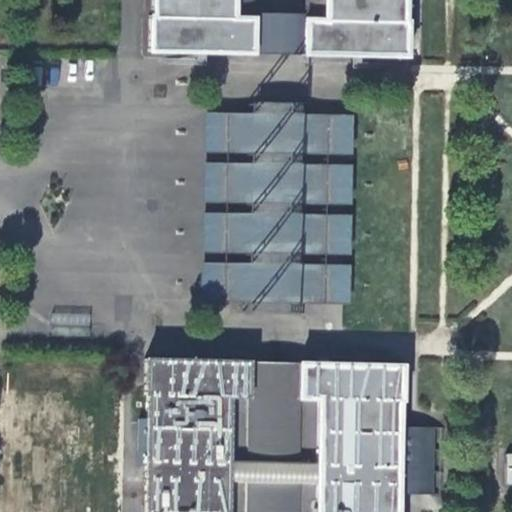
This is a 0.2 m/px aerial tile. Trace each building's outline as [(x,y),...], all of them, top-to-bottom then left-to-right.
[(301,19),(301,53),(302,53),(405,55),(405,19),(401,19),(401,0),(150,0),(150,14),(147,13),(146,50),(248,52),(251,52),(251,18),(231,18),(230,0),(322,0),(322,19),(301,19)] [(230,0),(231,18),(251,18),(251,0),(230,0)] [(301,0),(301,19),(322,19),(322,0),(301,0)] [(251,18),(251,52),(301,53),(301,19),(251,18)] [(350,303),(353,114),(301,113),(302,103),(261,102),(260,112),(205,111),(202,301),(350,303)] [(297,361),(294,361),(294,379),(244,379),(244,360),(242,360),(141,358),(141,393),(145,393),(142,511),(392,511),(395,399),(399,399),(399,362),(297,361)] [(294,379),(294,361),(244,360),(244,379),(294,379)] [(55,511),(56,450),(73,450),(73,431),(57,430),(57,397),(2,397),(0,504),(0,511),(55,511)]
